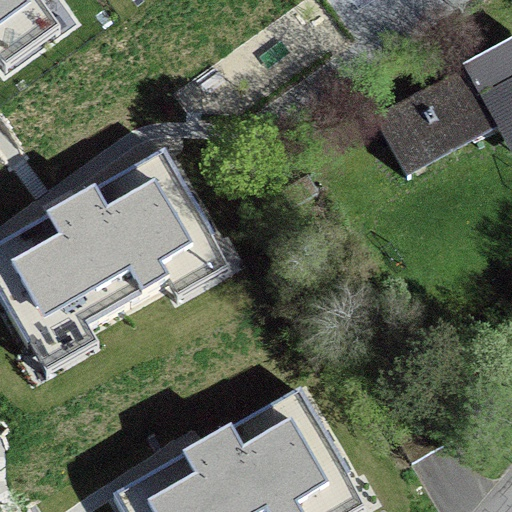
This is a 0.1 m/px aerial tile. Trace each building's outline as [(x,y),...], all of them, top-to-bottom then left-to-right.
[(50,0),(0,0),(0,76),(70,25),(50,0)] [(511,43),(369,119),(400,179),(493,130),(507,157),(511,154),(511,43)] [(156,146),(0,234),(0,400),(227,272),(156,146)] [(294,385),(71,511),(363,511),(366,510),(294,385)] [(434,390),(383,414),(409,470),(460,446),(434,390)]
